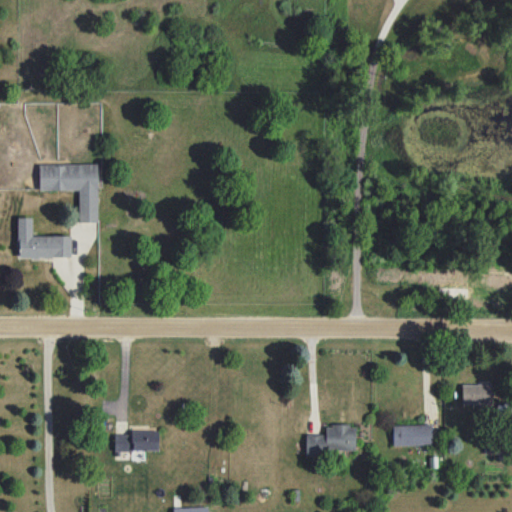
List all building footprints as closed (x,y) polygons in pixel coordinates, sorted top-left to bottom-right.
[(97,221),(97,163),(38,164),(38,190),(78,190),(78,222),(97,221)] [(70,236),(31,235),(32,217),(17,217),(17,257),(70,257),(70,236)] [(461,384),(461,404),(491,404),(490,383),(461,384)] [(392,425),(393,445),(431,444),(431,424),(392,425)] [(325,434),(305,434),(305,456),(331,455),(331,450),(355,450),(354,425),(324,425),(325,434)] [(114,451),(158,450),(158,430),(129,431),(129,434),(114,435),(114,451)]
